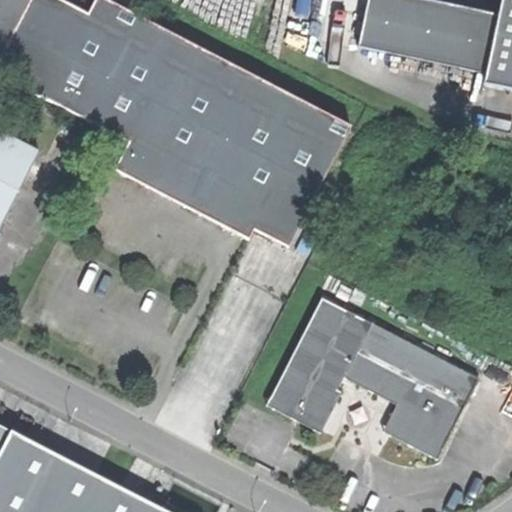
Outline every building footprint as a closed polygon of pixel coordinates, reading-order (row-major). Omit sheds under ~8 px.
[(0,0),(0,60),(29,0),(0,0)] [(93,0),(91,4),(83,0),(29,0),(0,60),(0,68),(133,133),(117,165),(179,195),(253,231),(257,225),(291,242),(353,115),(117,0),(93,0)] [(438,0),(366,0),(358,44),(488,68),(486,79),(511,83),(511,0),(500,0),(498,11),(438,0)] [(0,226),(40,147),(0,126),(0,226)] [(483,369),(324,292),(275,392),(275,404),(318,425),(328,421),(343,390),(337,387),(344,373),(373,387),(400,400),(390,420),(391,431),(433,451),(447,444),(483,369)] [(177,511),(0,421),(0,511),(177,511)]
